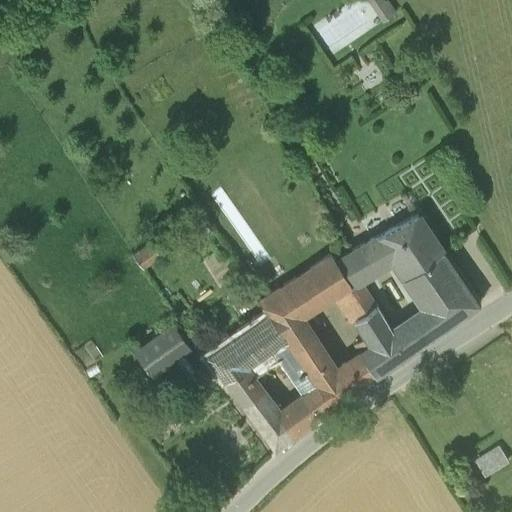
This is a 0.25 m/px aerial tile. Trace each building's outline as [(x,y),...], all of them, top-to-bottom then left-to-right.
[(372,0),(385,19),(399,10),(392,0),(372,0)] [(197,240),(210,230),(196,210),(183,219),(197,240)] [(333,256),(350,280),(392,255),(427,307),(406,321),(419,342),(477,301),(442,249),(442,248),(418,211),(377,235),(375,232),(333,256)] [(150,265),(161,249),(148,240),(137,255),(150,265)] [(258,299),(267,312),(330,405),(361,383),(345,361),(335,369),(298,315),(332,292),(351,321),(354,319),(358,324),(372,314),(365,304),(350,280),(333,256),(333,257),(330,252),(279,286),(278,285),(258,299)] [(372,314),(358,324),(371,344),(360,352),(375,374),(405,352),(376,303),(375,303),(372,299),(365,304),(372,314)] [(307,422),(330,405),(267,312),(206,355),(223,378),(242,364),(271,344),(303,392),(291,401),(307,422)] [(151,376),(189,348),(170,320),(132,349),(151,376)] [(242,364),(223,378),(275,447),(294,433),(242,364)] [(497,446),(474,460),(482,473),(506,459),(497,446)]
